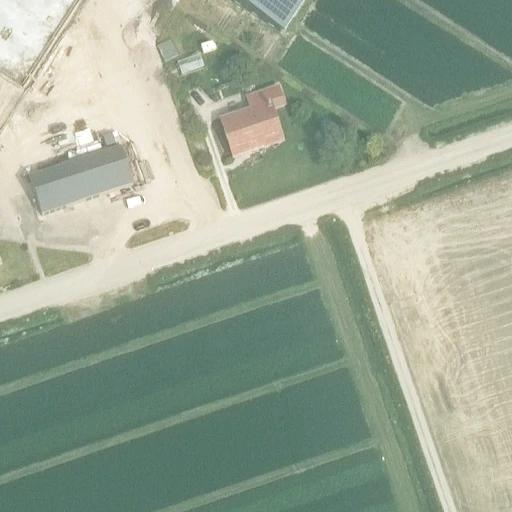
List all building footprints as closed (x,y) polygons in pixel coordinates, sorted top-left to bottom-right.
[(0,0),(0,123),(80,0),(0,0)] [(228,0),(280,34),(302,0),(228,0)] [(150,8),(139,13),(147,30),(158,26),(150,8)] [(187,65),(208,56),(204,45),(183,54),(187,65)] [(273,112),(286,108),(279,88),(246,99),(251,114),(223,123),(235,160),(283,145),(273,112)] [(83,110),(64,116),(67,126),(104,113),(97,91),(79,98),(83,110)] [(124,110),(29,139),(37,164),(132,135),(124,110)] [(43,219),(133,187),(119,148),(29,180),(43,219)]
